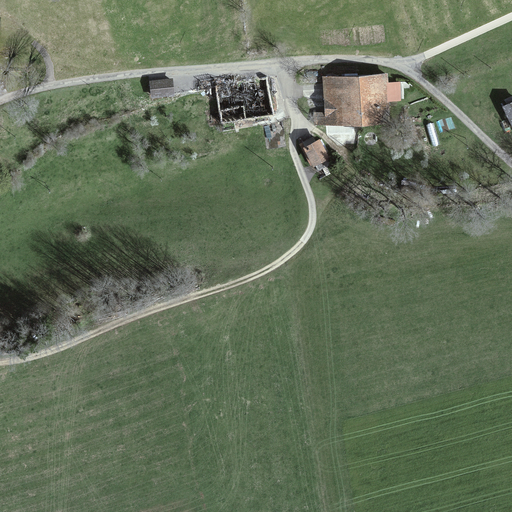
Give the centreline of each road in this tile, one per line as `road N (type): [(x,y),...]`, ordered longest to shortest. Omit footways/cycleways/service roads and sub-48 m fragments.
road 1 (unclassified): [(0,100),(185,70),(397,65),(409,67),(511,164)]
road 2 (track): [(0,362),(257,279),(292,259),(308,240),(313,216),(289,110),(287,62)]
